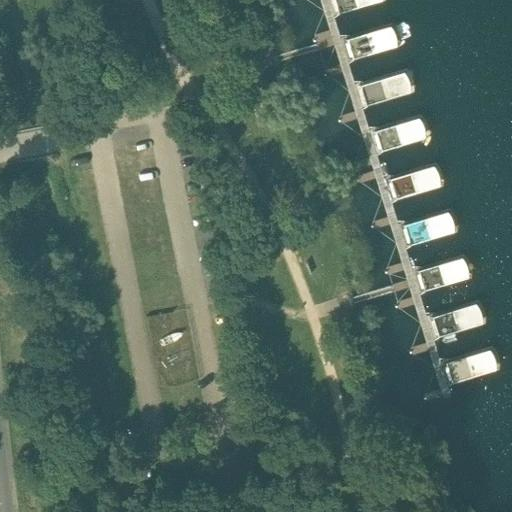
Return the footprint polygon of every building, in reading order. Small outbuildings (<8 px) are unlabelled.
[(369,0),(314,0),(320,21),(371,6),(369,0)] [(379,29),(327,44),(334,66),(386,51),(379,29)] [(391,75),(341,90),(348,112),(398,97),(391,75)] [(89,95),(92,112),(149,102),(146,85),(89,95)] [(405,119),(354,135),(361,159),(413,144),(405,119)] [(420,169),(371,183),(377,206),(426,192),(420,169)] [(434,216),(386,230),(392,252),(440,238),(434,216)] [(448,259),(399,273),(406,298),(455,284),(448,259)] [(461,307),(411,323),(418,345),(468,329),(461,307)] [(476,353),(427,367),(434,389),(483,375),(476,353)]
